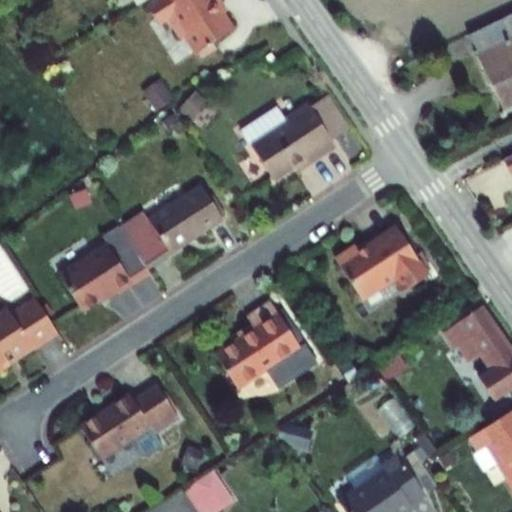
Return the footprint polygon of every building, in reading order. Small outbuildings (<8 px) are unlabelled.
[(188,19),(176,0),(161,0),(121,24),(132,43),(141,38),(153,58),(157,55),(168,74),(207,52),(196,33),(193,35),(185,21),(188,19)] [(185,21),(193,35),(196,33),(201,31),(192,16),(188,19),(185,21)] [(511,74),(493,36),(444,60),(477,124),(511,108),(511,74)] [(241,86),(247,96),(256,90),(250,80),(241,86)] [(159,81),(142,92),(155,113),(173,102),(159,81)] [(193,123),(208,109),(195,95),(180,109),(193,123)] [(306,121),(288,131),(308,165),(326,154),(306,121)] [(228,170),(248,203),(282,181),(286,187),(312,170),(308,165),(288,131),(284,125),(262,139),(266,146),(228,170)] [(511,165),(476,183),(484,197),(501,190),(511,212),(511,165)] [(121,233),(96,249),(121,288),(195,244),(174,209),(125,239),(121,233)] [(121,288),(96,249),(78,260),(82,266),(30,298),(54,334),(90,312),(93,316),(125,296),(121,288)] [(376,321),(402,303),(371,255),(332,279),(327,273),(305,286),(333,329),(368,308),(376,321)] [(211,409),(278,368),(249,322),(220,339),(229,351),(189,375),(211,409)] [(0,373),(34,353),(14,323),(0,331),(0,373)] [(421,375),(440,364),(460,393),(462,397),(450,406),(466,428),(501,404),(452,334),(411,359),(421,375)] [(128,456),(152,442),(129,405),(106,420),(101,413),(52,444),(73,479),(103,460),(116,479),(135,468),(128,456)] [(485,511),(510,511),(511,511),(511,470),(491,436),(445,462),(451,475),(446,479),(459,501),(476,493),(485,511)] [(214,470),(183,489),(196,511),(220,511),(234,504),(214,470)] [(343,511),(385,511),(368,485),(350,498),(356,504),(343,511)]
